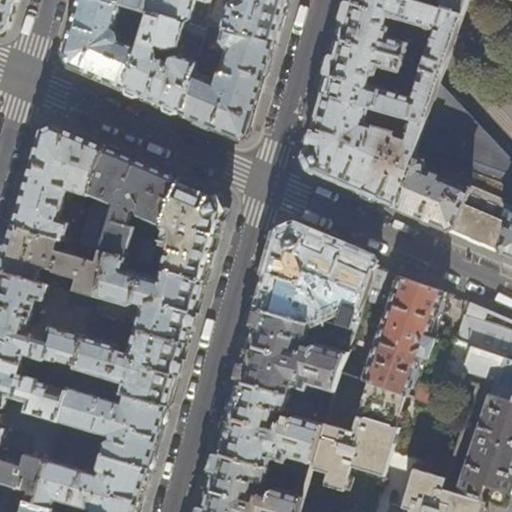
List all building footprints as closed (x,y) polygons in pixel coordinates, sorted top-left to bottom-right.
[(0,0),(0,31),(10,27),(17,0),(0,0)] [(90,74),(126,90),(138,50),(122,43),(123,40),(123,37),(122,36),(122,34),(120,33),(119,32),(118,31),(117,30),(115,30),(122,5),(106,0),(80,0),(72,30),(65,52),(71,66),(90,74)] [(106,0),(122,5),(143,11),(146,0),(106,0)] [(146,0),(143,11),(149,13),(186,24),(191,20),(197,0),(203,0),(210,2),(210,0),(146,0)] [(225,29),(276,44),(282,21),(288,0),(224,0),(224,3),(230,5),(224,25),(225,29)] [(410,0),(351,0),(337,48),(323,94),(371,108),(411,120),(425,125),(439,84),(463,15),(440,9),(410,0)] [(441,0),(440,9),(463,15),(468,0),(441,0)] [(136,41),(140,42),(149,13),(143,11),(141,17),(138,17),(133,35),(137,36),(136,41)] [(148,99),(182,114),(195,70),(198,62),(176,54),(172,55),(171,60),(168,59),(166,58),(163,56),(161,54),(160,53),(160,52),(160,50),(160,49),(160,47),(171,50),(181,48),(187,28),(191,34),(204,38),(207,30),(186,24),(149,13),(140,42),(138,50),(126,90),(148,99)] [(237,138),(250,131),(262,90),(276,44),(225,29),(222,41),(226,48),(229,49),(219,81),(195,70),(182,114),(214,128),(237,138)] [(426,157),(508,187),(511,175),(511,164),(439,84),(425,125),(415,153),(426,157)] [(379,200),(397,208),(415,153),(425,125),(411,120),(407,137),(399,135),(400,134),(366,124),(371,108),(323,94),(312,132),(305,157),(312,171),(379,200)] [(90,196),(90,195),(96,177),(108,147),(81,136),(55,124),(42,130),(28,177),(14,225),(62,239),(66,241),(71,223),(61,220),(69,191),(90,196)] [(144,163),(108,147),(96,177),(90,195),(113,205),(100,251),(109,253),(127,259),(137,226),(129,225),(132,214),(132,211),(136,210),(138,215),(163,226),(168,208),(182,179),(144,163)] [(511,256),(511,188),(508,187),(506,193),(511,195),(511,207),(503,203),(504,200),(472,186),(471,189),(425,170),(425,161),(426,157),(415,153),(397,208),(419,217),(474,241),(511,256)] [(168,208),(163,226),(171,229),(169,246),(162,269),(206,282),(215,253),(227,210),(221,197),(201,188),(182,179),(168,208)] [(60,249),(62,239),(14,225),(7,248),(1,270),(49,284),(52,272),(77,280),(74,290),(78,291),(91,295),(96,296),(109,253),(100,251),(97,260),(60,249)] [(359,316),(368,291),(378,264),(340,248),(295,229),(282,235),(271,273),(261,309),(313,324),(336,311),(337,307),(359,316)] [(127,259),(109,253),(96,296),(95,300),(101,302),(102,299),(108,300),(108,304),(114,305),(115,303),(130,307),(134,304),(135,303),(143,305),(142,311),(138,310),(136,315),(140,316),(136,330),(188,345),(195,320),(206,282),(162,269),(160,278),(127,268),(130,260),(127,259)] [(378,264),(368,291),(387,297),(360,377),(369,380),(409,395),(434,404),(438,392),(418,385),(421,376),(417,374),(422,360),(428,362),(438,333),(432,331),(446,292),(378,264)] [(53,285),(49,284),(1,270),(0,272),(0,356),(25,364),(27,356),(48,361),(48,360),(76,368),(85,335),(51,325),(48,336),(29,330),(37,300),(47,303),(53,285)] [(466,319),(459,339),(506,358),(511,359),(511,320),(470,303),(466,319)] [(313,324),(261,309),(249,348),(239,381),(293,396),(296,387),(312,392),(314,385),(334,391),(340,369),(343,363),(348,352),(320,344),(313,347),(312,353),(296,348),(299,338),(304,340),(309,337),(313,324)] [(177,381),(188,345),(136,330),(131,349),(127,353),(121,351),(121,350),(119,344),(92,337),(93,332),(87,330),(85,335),(76,368),(75,370),(124,384),(121,393),(126,394),(170,407),(177,381)] [(511,359),(506,358),(459,339),(457,338),(444,374),(463,380),(466,369),(495,379),(458,492),(476,498),(486,502),(507,509),(511,492),(511,359)] [(22,375),(25,364),(0,356),(0,443),(1,444),(4,445),(8,430),(1,427),(9,397),(27,402),(25,412),(60,422),(69,390),(42,382),(42,380),(22,375)] [(400,426),(409,395),(369,380),(354,430),(326,422),(326,423),(315,464),(314,466),(330,471),(327,483),(347,489),(354,465),(387,475),(402,427),(400,426)] [(289,410),(293,396),(239,381),(228,420),(218,453),(271,469),(274,459),(292,464),(293,458),(315,464),(326,423),(300,415),(293,418),(291,426),(275,421),(278,411),(284,413),(289,410)] [(70,389),(69,390),(60,422),(107,436),(111,435),(113,439),(111,439),(109,441),(108,441),(107,442),(107,444),(106,445),(103,456),(151,469),(160,441),(170,407),(126,394),(123,405),(70,389)] [(0,456),(0,450),(1,444),(0,443),(0,484),(29,492),(27,501),(41,503),(49,461),(26,455),(23,463),(0,456)] [(267,483),(271,469),(218,453),(208,488),(201,511),(301,511),(306,496),(278,488),(272,492),(269,499),(254,494),(256,484),(262,486),(267,483)] [(138,511),(140,507),(151,469),(103,456),(100,465),(100,467),(100,468),(100,470),(101,471),(102,472),(103,473),(100,476),(97,473),(49,460),(49,461),(41,503),(59,508),(57,500),(93,511),(92,511),(138,511)] [(472,511),(476,498),(458,492),(445,488),(448,479),(415,469),(404,507),(390,503),(387,511),(472,511)] [(483,511),(486,502),(476,498),(472,511),(483,511)] [(58,511),(59,508),(41,503),(27,501),(23,511),(58,511)]
